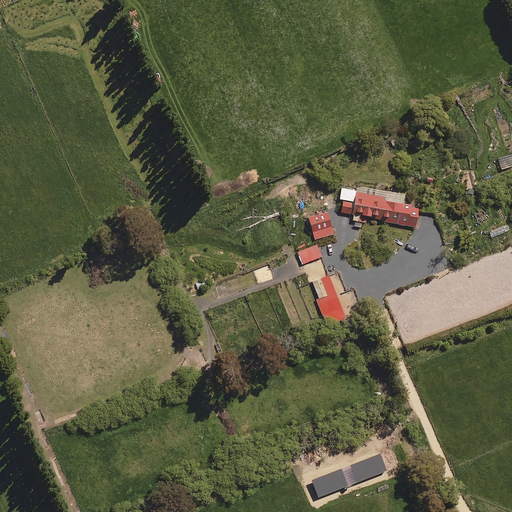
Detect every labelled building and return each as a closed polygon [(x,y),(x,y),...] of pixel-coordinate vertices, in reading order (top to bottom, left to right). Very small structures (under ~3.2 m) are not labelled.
[(403,204),(405,196),(356,187),(355,191),(342,188),(340,199),(343,200),(341,212),(354,215),(353,220),(366,223),(367,216),(379,218),(379,221),(415,228),(419,208),(403,204)] [(328,212),(315,215),(317,225),(311,227),(314,240),(334,234),(328,212)] [(318,247),(309,250),(314,261),(322,258),(318,247)] [(343,310),(329,276),(313,282),(315,288),(311,289),(313,296),(318,294),(320,299),(317,300),(323,317),(343,310)] [(207,279),(195,284),(198,291),(210,287),(207,279)] [(189,368),(179,374),(183,380),(193,375),(189,368)]
